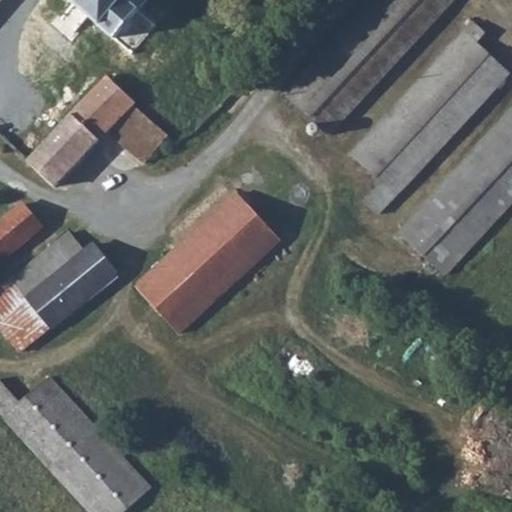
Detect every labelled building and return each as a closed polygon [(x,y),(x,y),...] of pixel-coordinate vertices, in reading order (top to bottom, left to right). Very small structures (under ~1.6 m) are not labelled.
[(71,0),(117,38),(140,10),(127,0),(71,0)] [(370,0),(283,94),(329,137),(454,0),(370,0)] [(351,154),(380,184),(364,200),(380,215),(511,74),(478,43),(487,33),(474,21),(351,154)] [(27,160),(57,187),(106,132),(142,165),(168,137),(133,106),(137,102),(107,76),(27,160)] [(511,109),(399,232),(445,276),(511,204),(511,109)] [(180,337),(282,244),(237,194),(135,284),(180,337)] [(0,223),(0,266),(46,229),(24,204),(0,223)] [(10,278),(26,298),(72,261),(56,241),(10,278)] [(26,298),(52,331),(119,277),(93,243),(72,261),(26,298)] [(0,285),(0,323),(23,354),(52,331),(26,298),(10,278),(0,285)] [(0,413),(88,511),(127,511),(153,491),(50,377),(21,403),(0,377),(0,413)]
